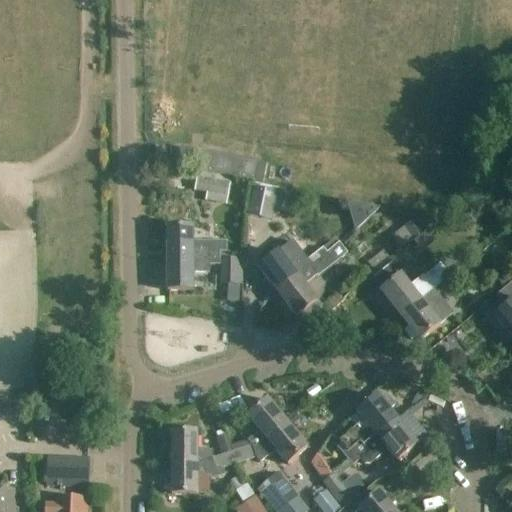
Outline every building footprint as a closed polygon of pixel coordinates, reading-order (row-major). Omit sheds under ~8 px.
[(155,163),(166,163),(166,149),(155,149),(155,163)] [(176,168),(196,172),(263,184),(266,165),(257,163),(258,163),(200,152),(180,149),(176,168)] [(231,186),(201,180),(198,192),(228,198),(231,186)] [(253,191),(247,216),(270,221),(276,196),(253,191)] [(286,214),(289,198),(277,195),(274,212),(286,214)] [(416,219),(404,229),(413,241),(431,228),(425,220),(424,219),(420,221),(418,218),(416,219)] [(167,228),(167,260),(230,259),(230,253),(209,254),(209,249),(193,250),(193,228),(167,228)] [(351,234),(341,244),(346,249),(356,240),(351,234)] [(310,268),(278,293),(296,317),(316,301),(305,286),(317,277),(318,278),(348,255),(340,244),(327,253),(324,249),(315,256),(322,265),(313,272),(310,268)] [(258,268),(278,293),(310,268),(313,272),(322,265),(315,256),(308,262),(303,257),(290,267),(279,252),(258,268)] [(167,291),(193,290),(193,274),(209,274),(209,267),(230,267),(230,260),(230,259),(167,260),(167,291)] [(241,260),(230,260),(230,267),(230,271),(241,271),(241,260)] [(375,284),(394,270),(388,261),(369,275),(375,284)] [(380,294),(399,318),(449,280),(439,267),(424,280),(422,278),(409,289),(400,278),(380,294)] [(499,292),(511,282),(504,271),(491,281),(499,292)] [(449,280),(399,318),(419,342),(439,326),(452,315),(436,296),(452,283),(449,280)] [(494,314),(511,336),(511,284),(504,291),(511,300),(494,314)] [(48,368),(32,368),(32,418),(48,418),(48,368)] [(352,467),(359,461),(361,459),(353,450),(361,443),(366,449),(399,420),(378,396),(359,412),(366,420),(334,446),(352,467)] [(249,416),(246,418),(258,433),(246,442),(251,447),(253,453),(257,450),(267,443),(270,441),(288,425),(288,424),(285,420),(267,400),(249,416)] [(399,420),(366,449),(361,443),(353,450),(361,459),(359,461),(364,466),(366,465),(370,466),(383,455),(384,450),(388,447),(399,460),(419,443),(399,420)] [(257,450),(253,453),(255,459),(259,464),(275,452),(287,466),(308,448),(291,428),(288,425),(270,441),(267,443),(257,450)] [(170,434),(170,464),(197,464),(212,459),(213,459),(213,452),(199,452),(199,434),(170,434)] [(218,440),(215,441),(221,457),(222,456),(231,453),(229,448),(226,437),(218,440)] [(251,447),(241,450),(246,462),(255,459),(253,453),(251,447)] [(236,466),(246,462),(241,450),(231,453),(236,466)] [(231,453),(222,456),(226,469),(236,466),(231,453)] [(222,470),(226,469),(222,456),(221,457),(213,459),(212,459),(216,472),(222,470)] [(46,489),(76,489),(88,490),(89,460),(47,459),(46,489)] [(170,464),(170,495),(199,495),(199,478),(209,478),(210,481),(224,477),(222,470),(216,472),(212,459),(197,464),(170,464)] [(257,491),(273,511),(281,511),(298,499),(278,474),(257,491)] [(322,484),(343,510),(353,501),(333,476),(322,484)] [(15,511),(15,490),(0,490),(0,511),(15,511)] [(315,501),(323,511),(336,511),(339,510),(325,493),(315,501)] [(397,511),(382,493),(362,510),(361,509),(356,511),(397,511)] [(47,505),(46,511),(86,511),(87,500),(55,499),(55,505),(47,505)] [(263,511),(255,499),(234,511),(263,511)]
